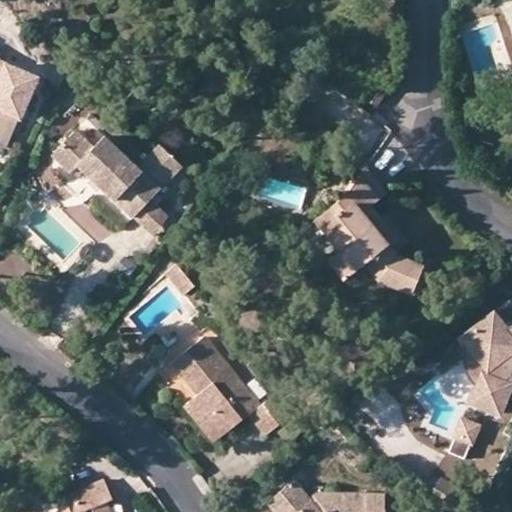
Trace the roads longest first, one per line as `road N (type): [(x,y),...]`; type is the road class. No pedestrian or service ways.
road 1 (residential): [(198,511),(140,444),(0,330)]
road 2 (residential): [(424,0),(423,112),(433,152),(456,185),(511,228)]
road 3 (unknown): [(35,358),(131,235)]
